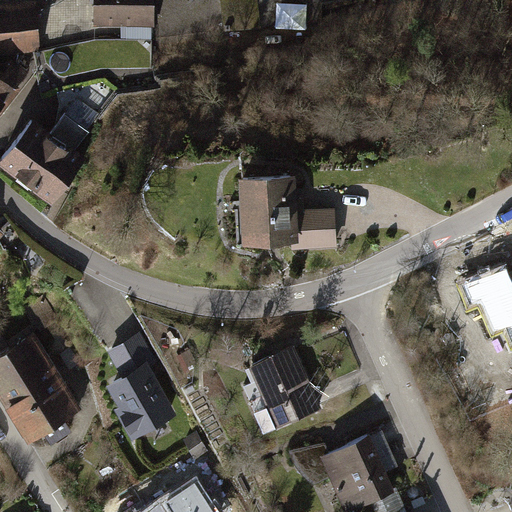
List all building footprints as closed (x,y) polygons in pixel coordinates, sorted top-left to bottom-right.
[(0,52),(4,52),(39,51),(37,0),(0,1),(0,52)] [(93,0),(39,0),(37,0),(39,51),(94,39),(94,29),(93,0)] [(93,0),(94,29),(153,28),(153,0),(93,0)] [(153,0),(153,28),(153,40),(224,36),(224,31),(261,28),(257,0),(153,0)] [(279,25),(310,25),(310,0),(279,1),(279,25)] [(218,50),(197,51),(198,63),(219,62),(218,50)] [(0,52),(0,102),(27,70),(4,52),(0,52)] [(36,116),(0,159),(0,161),(51,203),(88,158),(36,116)] [(295,171),(238,173),(241,242),(297,240),(297,253),(337,252),(335,215),(296,216),(295,171)] [(511,279),(506,266),(463,283),(471,302),(481,298),(494,329),(506,323),(511,336),(511,279)] [(11,343),(0,349),(0,387),(29,437),(84,404),(38,327),(52,319),(44,304),(3,328),(11,343)] [(138,334),(109,351),(121,373),(105,382),(118,404),(115,406),(132,436),(175,412),(150,368),(156,365),(138,334)] [(292,345),(248,364),(266,403),(249,411),(259,433),(319,406),(292,345)] [(396,511),(405,508),(369,428),(320,450),(293,450),(295,460),(300,469),(307,479),(314,484),(332,476),(346,507),(371,496),(378,511),(396,511)] [(159,511),(147,492),(114,511),(159,511)]
